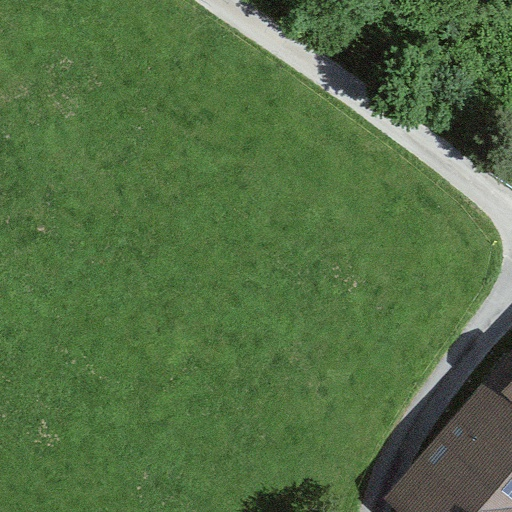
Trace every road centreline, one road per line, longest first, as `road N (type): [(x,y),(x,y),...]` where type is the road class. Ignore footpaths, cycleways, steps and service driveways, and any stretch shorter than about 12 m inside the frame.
road 1 (unclassified): [(224,0),(511,192)]
road 2 (residential): [(368,511),(433,400),(511,298)]
